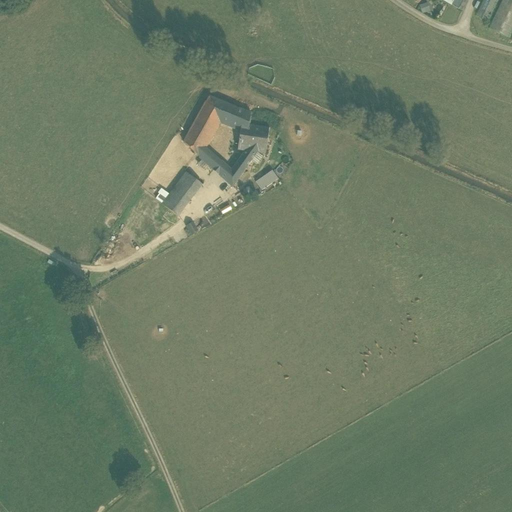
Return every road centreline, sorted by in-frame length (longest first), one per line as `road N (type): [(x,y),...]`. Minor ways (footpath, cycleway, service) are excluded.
road 1 (track): [(61,260),(83,287),(182,511)]
road 2 (track): [(89,269),(159,246),(231,187)]
road 3 (track): [(511,49),(428,24),(389,0)]
